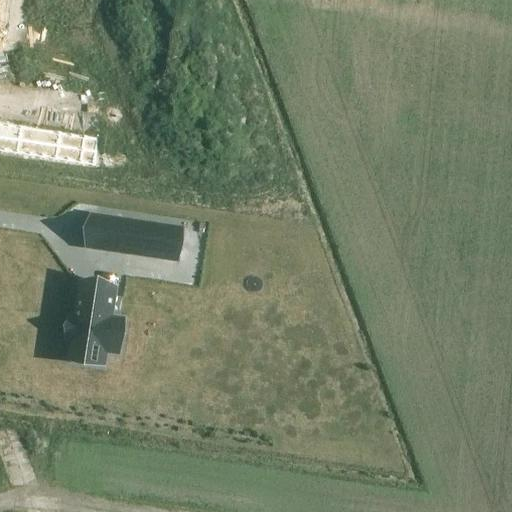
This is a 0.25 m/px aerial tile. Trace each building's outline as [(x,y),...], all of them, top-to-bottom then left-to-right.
[(0,148),(19,151),(23,126),(0,122),(0,148)] [(57,157),(82,161),(86,136),(61,132),(57,157)] [(91,217),(86,248),(177,262),(181,231),(91,217)] [(69,320),(66,340),(72,341),(69,362),(103,367),(105,353),(118,355),(123,321),(110,319),(115,289),(80,284),(75,321),(69,320)] [(21,446),(6,455),(18,475),(33,466),(21,446)]
